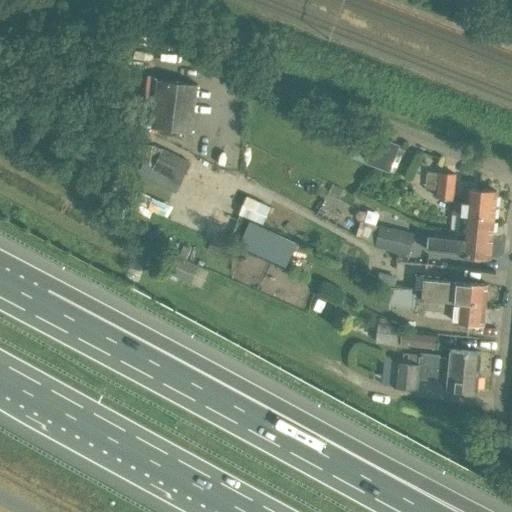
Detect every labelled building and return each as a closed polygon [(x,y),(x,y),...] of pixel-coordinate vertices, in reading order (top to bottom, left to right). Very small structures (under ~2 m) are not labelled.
[(190,131),(196,84),(157,79),(151,127),(190,131)] [(399,145),(362,131),(361,134),(360,133),(350,158),(389,172),(399,145)] [(180,182),(190,162),(163,148),(152,169),(180,182)] [(451,199),(453,174),(439,173),(437,198),(451,199)] [(336,186),(332,193),(340,197),(343,190),(336,186)] [(492,221),(495,191),(466,188),(465,201),(452,200),(451,214),(460,215),(479,217),(479,220),(492,221)] [(258,200),(250,218),(262,223),(270,206),(258,200)] [(491,237),(492,221),(479,220),(479,217),(460,215),(458,234),(491,237)] [(249,222),(239,244),(285,265),(295,243),(249,222)] [(412,233),(380,225),(375,246),(398,251),(396,261),(405,263),(407,254),(412,233)] [(458,235),(428,232),(426,251),(458,254),(458,255),(489,258),(491,237),(458,234),(458,235)] [(144,271),(148,246),(138,244),(134,269),(144,271)] [(189,283),(196,267),(167,253),(160,269),(189,283)] [(413,288),(399,287),(415,294),(426,297),(426,299),(484,305),(486,284),(438,280),(439,276),(415,274),(413,288)] [(482,324),(484,305),(426,299),(426,297),(415,294),(399,287),(391,286),(389,307),(453,313),(453,321),(482,324)] [(436,349),(438,335),(401,331),(402,326),(378,323),(376,342),(436,349)] [(477,371),(479,354),(449,351),(448,359),(438,358),(438,356),(420,354),(418,365),(477,371)] [(477,371),(418,365),(396,363),(384,361),(382,384),(393,385),(393,386),(416,388),(417,378),(446,381),(445,390),(475,393),(477,371)]
